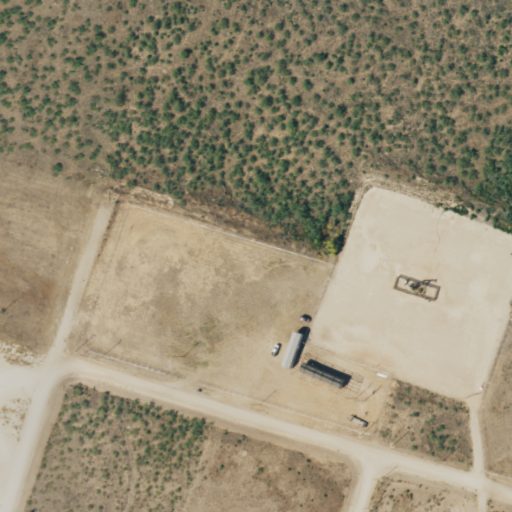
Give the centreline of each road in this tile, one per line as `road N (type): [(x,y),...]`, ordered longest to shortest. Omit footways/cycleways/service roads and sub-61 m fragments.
road 1 (residential): [(57,360),(511,493)]
road 2 (residential): [(111,192),(2,511)]
